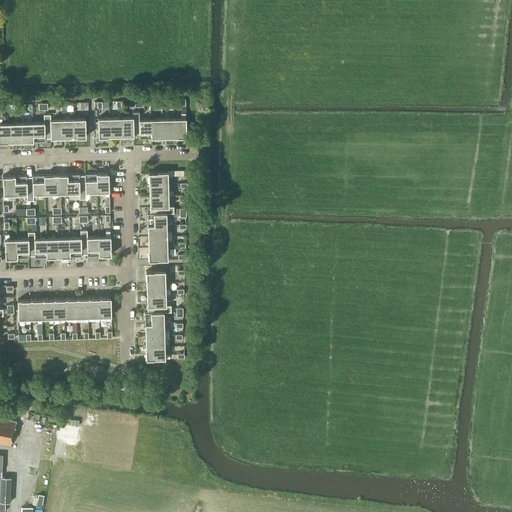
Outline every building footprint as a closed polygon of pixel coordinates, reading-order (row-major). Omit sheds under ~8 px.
[(123,135),(136,135),(136,111),(132,111),(132,116),(123,116),(123,135)] [(139,137),(149,137),(148,118),(139,118),(139,111),(136,111),(136,135),(139,135),(139,137)] [(185,112),(181,112),(181,117),(173,117),(174,136),(186,136),(186,117),(185,112)] [(48,137),(61,137),(60,118),(51,118),(51,113),(47,114),(48,137)] [(45,137),(48,137),(47,114),(44,114),(44,121),(35,121),(36,140),(45,140),(45,137)] [(98,136),(111,135),(110,116),(98,117),(98,136)] [(111,135),(123,135),(123,116),(110,116),(111,135)] [(0,141),(11,141),(10,122),(2,122),(2,118),(0,117),(0,141)] [(61,137),(73,137),(73,117),(60,118),(61,137)] [(73,137),(86,136),(85,117),(73,117),(73,137)] [(161,137),(174,136),(173,117),(161,118),(161,137)] [(149,137),(161,137),(161,118),(148,118),(149,137)] [(23,141),(36,140),(35,121),(23,122),(23,141)] [(23,141),(23,122),(10,122),(11,141),(23,141)] [(149,184),(168,183),(168,176),(173,175),(173,171),(168,171),(149,171),(149,184)] [(95,191),(95,172),(85,172),(85,174),(82,174),(83,198),(86,198),(86,192),(95,191)] [(95,172),(95,191),(104,191),(105,196),(109,195),(109,191),(108,172),(95,172)] [(56,197),(56,173),(42,174),(43,193),(52,193),(52,197),(56,197)] [(70,192),(69,173),(56,173),(56,197),(60,197),(60,192),(70,192)] [(83,198),(82,174),(79,174),(79,173),(69,173),(70,192),(79,192),(79,198),(83,198)] [(30,200),(29,176),(26,176),(26,174),(17,175),(17,194),(26,193),(27,200),(30,200)] [(43,193),(42,174),(32,174),(32,176),(29,176),(30,200),(33,200),(33,193),(43,193)] [(17,194),(17,175),(3,175),(3,194),(4,199),(8,199),(8,194),(17,194)] [(168,183),(149,184),(149,196),(169,196),(169,195),(173,194),(173,190),(169,190),(168,183)] [(150,210),(174,209),(174,206),(169,206),(169,196),(149,196),(150,210)] [(148,223),(167,223),(167,213),(174,213),(174,209),(150,210),(150,212),(147,212),(148,223)] [(148,236),(172,236),(172,231),(167,231),(167,223),(148,223),(148,236)] [(84,253),(84,229),(80,229),(80,236),(71,236),(71,255),(82,255),(81,253),(84,253)] [(97,254),(96,235),(87,236),(87,229),(84,229),(84,253),(87,253),(87,255),(97,254)] [(96,235),(97,254),(111,254),(110,235),(110,230),(106,230),(106,235),(96,235)] [(32,255),(31,231),(28,231),(28,237),(18,238),(19,257),(29,256),(29,255),(32,255)] [(31,231),(32,255),(34,255),(35,256),(44,256),(44,237),(35,237),(34,231),(31,231)] [(5,238),(5,257),(19,257),(18,238),(9,238),(9,233),(5,233),(5,238)] [(58,256),(57,236),(44,237),(44,256),(58,256)] [(71,255),(71,236),(57,236),(58,256),(71,255)] [(172,236),(148,236),(148,249),(167,248),(167,240),(172,240),(172,236)] [(148,249),(149,259),(168,259),(167,248),(148,249)] [(146,283),(165,282),(165,270),(146,270),(146,283)] [(147,295),(166,295),(166,293),(170,293),(170,289),(166,289),(165,282),(146,283),(147,295)] [(166,295),(147,295),(147,309),(172,308),(171,305),(167,305),(166,295)] [(97,320),(97,296),(85,297),(86,321),(88,320),(88,316),(95,316),(95,320),(97,320)] [(111,315),(111,296),(97,296),(97,320),(99,320),(99,315),(107,315),(107,320),(111,320),(111,315)] [(63,321),(62,297),(50,298),(51,322),(53,322),(53,317),(60,317),(61,321),(63,321)] [(74,321),(73,297),(62,297),(63,321),(65,321),(65,317),(72,316),(72,321),(74,321)] [(86,321),(85,297),(73,297),(74,321),(76,321),(76,316),(83,316),(84,321),(86,321)] [(40,322),(39,298),(27,299),(28,322),(30,322),(30,318),(37,317),(37,322),(40,322)] [(51,322),(50,298),(39,298),(40,322),(42,322),(42,317),(49,317),(49,322),(51,322)] [(17,299),(18,318),(26,318),(26,322),(28,322),(27,299),(17,299)] [(145,322),(164,321),(164,312),(172,312),(172,308),(147,309),(147,311),(144,311),(145,322)] [(164,321),(145,322),(145,335),(169,335),(169,330),(165,330),(164,321)] [(146,347),(165,346),(165,339),(169,339),(169,335),(145,335),(146,347)] [(165,346),(146,347),(146,358),(165,358),(170,358),(170,353),(165,353),(165,346)] [(25,407),(2,403),(1,409),(24,413),(25,407)] [(0,443),(11,445),(16,421),(0,416),(0,443)] [(1,501),(5,501),(10,501),(12,477),(2,476),(1,501)]
